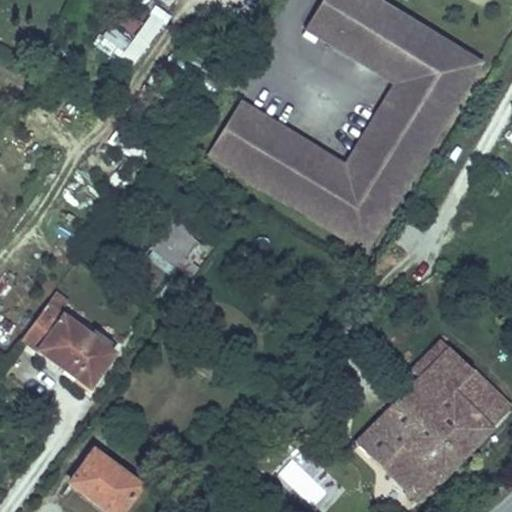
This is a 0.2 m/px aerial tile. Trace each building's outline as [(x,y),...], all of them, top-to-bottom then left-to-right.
[(368,254),(484,64),(379,0),(322,0),(303,32),(392,86),(345,163),(241,100),(206,156),(368,254)] [(126,73),(169,19),(154,7),(128,39),(109,24),(92,45),(126,73)] [(142,253),(175,276),(200,241),(167,218),(142,253)] [(67,304),(53,295),(17,346),(33,357),(32,359),(89,399),(116,362),(107,356),(111,352),(91,338),(89,341),(57,319),(67,304)] [(415,382),(351,449),(414,509),(433,490),(438,494),(511,416),(511,412),(439,343),(408,376),(415,382)] [(90,511),(129,511),(143,494),(89,456),(63,493),(90,511)]
